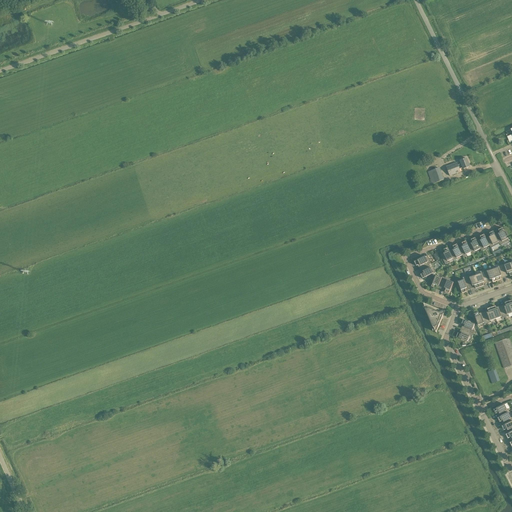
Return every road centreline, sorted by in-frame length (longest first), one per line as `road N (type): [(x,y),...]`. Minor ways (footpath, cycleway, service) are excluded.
road 1 (unclassified): [(0,70),(200,0)]
road 2 (residential): [(458,307),(422,293),(405,258),(498,224)]
road 3 (unclassified): [(489,148),(415,0)]
